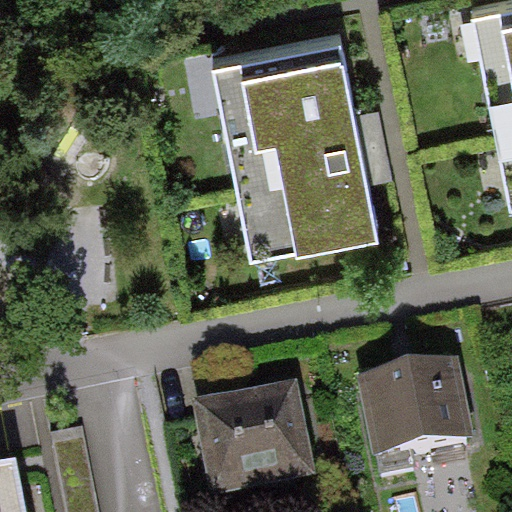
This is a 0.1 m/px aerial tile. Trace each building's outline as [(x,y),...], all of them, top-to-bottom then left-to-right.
[(511,2),(480,9),(511,183),(511,2)] [(359,121),(341,31),(214,57),(253,245),(380,219),(359,121)] [(407,369),(358,379),(374,462),(477,442),(460,359),(407,369)] [(238,400),(192,409),(211,503),(315,482),(296,388),(238,400)] [(96,511),(80,427),(54,432),(70,511),(96,511)] [(0,511),(22,511),(14,472),(0,474),(0,511)]
